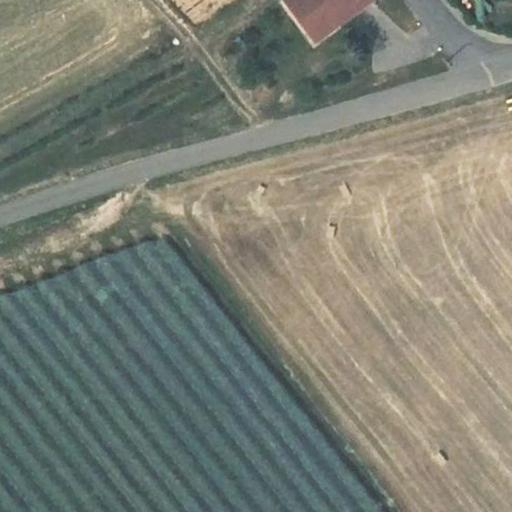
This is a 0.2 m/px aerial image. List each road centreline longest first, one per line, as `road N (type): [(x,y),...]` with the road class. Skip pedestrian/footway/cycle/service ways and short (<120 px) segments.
road 1 (unclassified): [(0,216),(107,178),(488,75)]
road 2 (track): [(135,171),(111,210),(0,253)]
